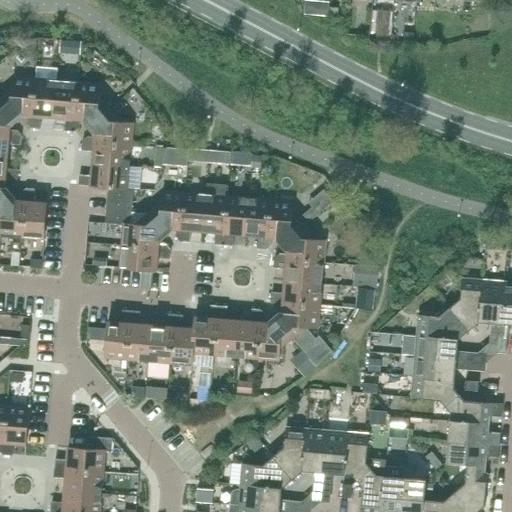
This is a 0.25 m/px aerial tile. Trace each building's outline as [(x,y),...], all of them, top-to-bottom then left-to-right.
[(32,116),(35,79),(13,77),(12,89),(0,99),(0,100),(17,121),(22,117),(22,115),(27,115),(27,123),(31,128),(33,128),(34,116),(32,116)] [(57,80),(47,80),(35,79),(32,116),(34,116),(33,128),(40,129),(41,117),(54,118),(57,80)] [(79,82),(78,82),(57,80),(54,118),(66,119),(65,131),(73,131),(74,119),(75,119),(79,82)] [(99,96),(101,84),(79,82),(75,119),(74,119),(73,131),(74,131),(80,127),(80,120),(85,120),(85,122),(89,127),(110,109),(99,96)] [(12,125),(17,121),(0,100),(0,133),(10,135),(9,136),(21,137),(21,136),(17,131),(10,130),(10,125),(12,125)] [(133,123),(121,122),(110,109),(89,127),(94,132),(95,132),(95,137),(88,137),(82,141),(82,142),(94,143),(94,142),(131,145),(133,123)] [(9,136),(10,135),(0,133),(0,155),(8,156),(9,144),(21,145),(21,137),(9,136)] [(130,167),(131,145),(94,142),(94,143),(82,142),(82,150),(94,151),(92,164),(130,167)] [(7,169),(8,156),(0,155),(0,177),(6,178),(6,177),(18,178),(19,170),(7,169)] [(137,158),(137,179),(157,178),(156,158),(137,158)] [(128,189),(128,188),(130,167),(92,164),(91,176),(79,175),(79,185),(109,187),(128,189)] [(6,177),(6,178),(0,177),(0,202),(11,193),(7,188),(5,188),(5,183),(13,183),(18,179),(18,178),(6,177)] [(128,188),(128,189),(109,187),(107,200),(133,202),(134,188),(128,188)] [(26,201),(27,189),(26,189),(21,193),(20,200),(15,200),(15,198),(11,193),(0,202),(0,222),(1,224),(0,229),(0,233),(0,235),(1,236),(22,238),(25,201),(26,201)] [(34,201),(35,189),(27,189),(26,201),(25,201),(22,238),(44,240),(47,202),(34,201)] [(181,230),(185,192),(162,190),(161,203),(149,214),(166,235),(172,230),(172,229),(177,229),(176,236),(180,242),(182,242),(183,230),(181,230)] [(203,231),(206,194),(185,192),(181,230),(183,230),(182,242),(190,242),(191,230),(203,231)] [(228,196),(206,194),(203,231),(216,232),(215,244),(224,245),(228,196)] [(246,235),(249,198),(228,196),(224,245),(233,246),(234,234),(246,235)] [(268,237),(271,200),(249,198),(246,235),(258,236),(257,248),(265,249),(266,237),(268,237)] [(132,213),(132,212),(133,202),(107,200),(106,211),(132,213)] [(292,214),(293,201),(271,200),(268,237),(266,237),(265,249),(267,249),(272,244),(272,237),(277,238),(277,239),(281,244),(302,227),(292,214)] [(131,224),(132,213),(106,211),(105,223),(123,225),(123,224),(131,224)] [(166,235),(149,214),(132,212),(132,213),(131,224),(123,224),(123,225),(122,245),(159,248),(159,250),(171,251),(171,250),(166,244),(159,244),(160,239),(161,239),(166,235)] [(326,240),(313,239),(302,227),(281,244),(286,249),(287,250),(287,255),(280,254),(275,258),(274,260),(286,261),(286,259),(324,262),(326,240)] [(159,250),(159,248),(122,245),(120,268),(157,271),(158,258),(170,259),(171,251),(159,250)] [(322,284),(324,262),(286,259),(286,261),(274,260),(274,267),(286,268),(285,281),(322,284)] [(480,315),(483,280),(462,278),(460,299),(450,308),(469,331),(478,323),(473,317),(476,314),(480,315)] [(499,333),(503,281),(483,280),(480,315),(489,315),(488,322),(491,322),(490,332),(499,333)] [(320,306),(322,284),(285,281),(284,293),(272,292),(271,300),(283,301),(283,302),(320,306)] [(511,281),(503,281),(499,333),(508,334),(509,324),(511,324),(511,281)] [(283,302),(283,301),(271,300),(271,301),(275,306),(283,307),(282,312),(280,312),(275,316),(293,338),(306,327),(318,328),(320,306),(283,302)] [(192,365),(192,366),(212,367),(213,355),(214,355),(218,306),(209,305),(208,317),(195,316),(194,328),(195,328),(193,353),(192,365)] [(226,319),(227,307),(218,306),(214,355),(236,357),(239,320),(226,319)] [(460,338),(469,331),(450,308),(439,317),(418,315),(416,336),(452,339),(452,335),(455,332),(460,338)] [(259,321),(260,309),(252,309),(251,321),(239,320),(236,357),(257,359),(260,322),(259,321)] [(266,315),(261,310),(260,309),(259,321),(260,322),(257,359),(279,361),(280,348),(293,338),(275,316),(270,321),(270,322),(265,322),(266,315)] [(127,360),(131,311),(122,310),(121,322),(108,321),(105,358),(127,360)] [(140,323),(141,311),(131,311),(127,360),(149,362),(152,324),(140,323)] [(170,363),(174,314),(165,314),(164,325),(152,324),(149,362),(170,363)] [(182,327),(183,315),(174,314),(170,363),(192,365),(193,353),(195,328),(194,328),(182,327)] [(451,347),(452,339),(416,336),(415,356),(467,361),(468,352),(457,351),(458,348),(451,347)] [(298,358),(307,367),(322,353),(313,343),(298,358)] [(466,370),(467,361),(415,356),(413,377),(448,379),(449,371),(456,372),(456,369),(466,370)] [(392,365),(390,375),(411,379),(412,369),(392,365)] [(448,388),(448,379),(413,377),(411,398),(440,400),(446,406),(460,394),(454,388),(448,388)] [(314,393),(330,394),(330,380),(315,379),(314,393)] [(479,382),(471,381),(466,381),(465,390),(478,391),(479,382)] [(252,392),(253,383),(239,382),(238,391),(252,392)] [(144,398),(145,391),(134,390),(133,397),(144,398)] [(165,398),(165,391),(154,390),(153,397),(165,398)] [(503,404),(465,400),(460,394),(446,406),(451,412),(450,421),(486,424),(486,415),(502,417),(503,404)] [(26,445),(30,407),(8,406),(4,443),(6,443),(5,455),(13,455),(14,444),(26,445)] [(418,418),(417,428),(435,430),(436,420),(418,418)] [(408,432),(409,421),(395,420),(394,431),(408,432)] [(485,432),(486,424),(450,421),(448,441),(499,445),(500,433),(485,432)] [(284,447),(273,456),(293,479),(302,472),(297,466),(300,463),(304,464),(307,428),(286,426),(284,447)] [(323,482),(327,430),(307,428),(304,464),(312,464),(312,471),(315,471),(314,481),(323,482)] [(345,467),(348,432),(327,430),(323,482),(332,483),(333,473),(336,473),(336,466),(345,467)] [(366,462),(367,458),(369,434),(348,432),(345,467),(353,468),(352,474),(357,481),(372,469),(366,462)] [(111,452),(113,439),(87,436),(86,448),(68,447),(67,460),(55,459),(54,468),(104,472),(105,451),(111,452)] [(498,457),(499,445),(448,441),(447,462),(467,464),(467,463),(482,464),(483,456),(498,457)] [(284,487),(293,479),(273,456),(263,465),(242,464),(240,485),(275,488),(276,484),(279,481),(284,487)] [(382,511),(385,476),(386,460),(367,458),(366,462),(372,469),(357,481),(363,487),(360,511),(373,511),(374,510),(382,511)] [(481,472),(482,464),(467,463),(467,464),(465,483),(454,492),(471,511),(477,511),(485,506),(488,473),(481,472)] [(385,476),(382,511),(390,511),(389,511),(402,511),(405,477),(406,467),(385,466),(385,476)] [(102,494),(104,472),(54,468),(54,477),(66,478),(65,491),(102,494)] [(203,477),(200,499),(228,502),(229,495),(211,493),(213,478),(203,477)] [(425,500),(426,479),(405,477),(402,511),(422,511),(424,500),(425,500)] [(351,498),(352,485),(343,484),(342,497),(351,498)] [(231,494),(230,504),(238,505),(290,509),(291,501),(281,500),(281,497),(275,496),(275,488),(240,485),(240,490),(236,490),(233,491),(231,494)] [(100,511),(102,494),(65,491),(64,503),(52,502),(51,510),(63,511),(62,511),(100,511)] [(471,511),(454,492),(444,501),(425,500),(424,500),(422,511),(471,511)]
